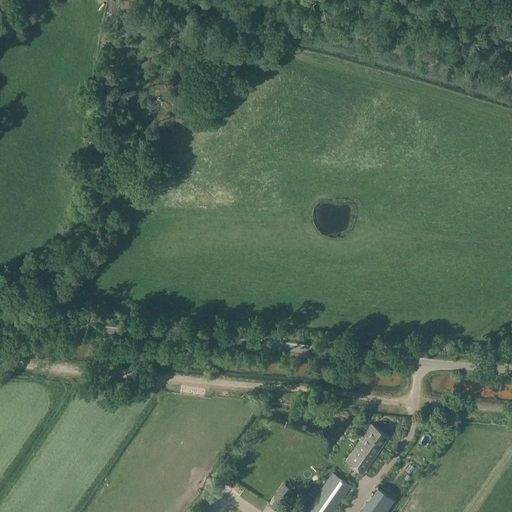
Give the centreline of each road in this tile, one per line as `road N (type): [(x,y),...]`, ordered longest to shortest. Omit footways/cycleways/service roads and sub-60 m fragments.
road 1 (unclassified): [(511,371),(0,322)]
road 2 (track): [(0,363),(511,410)]
